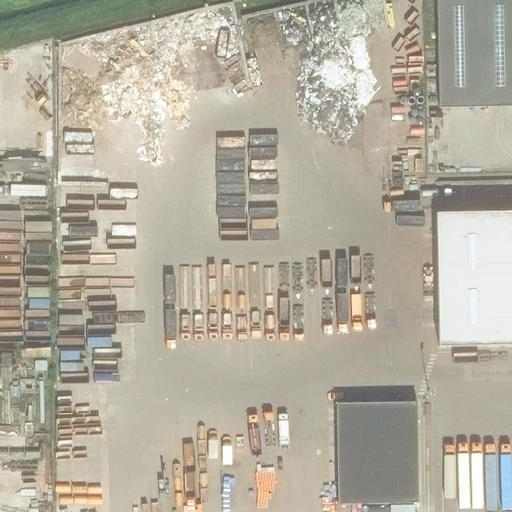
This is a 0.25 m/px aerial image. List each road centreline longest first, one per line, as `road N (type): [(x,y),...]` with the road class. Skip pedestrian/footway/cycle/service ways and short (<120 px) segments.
road 1 (unknown): [(394,375),(227,386),(202,378),(173,356),(160,332),(152,295),(156,237)]
road 2 (unknown): [(156,237),(169,160),(201,118),(227,111),(290,118),(316,132),(366,207)]
road 3 (unknown): [(156,237),(366,207)]
road 4 (unknown): [(366,207),(394,375)]
